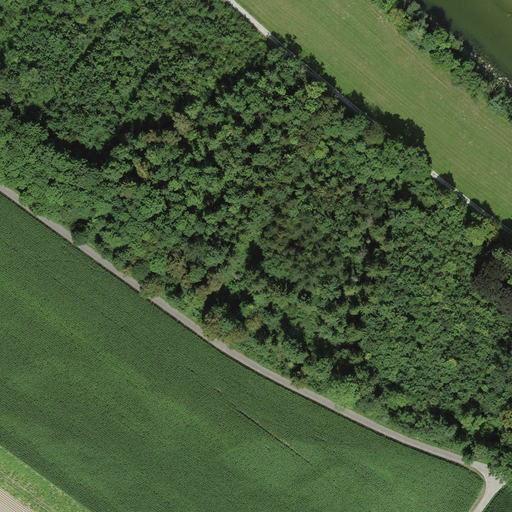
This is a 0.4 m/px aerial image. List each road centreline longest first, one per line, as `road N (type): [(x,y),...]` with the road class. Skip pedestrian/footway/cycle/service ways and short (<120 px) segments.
road 1 (track): [(0,186),(265,373),(511,479)]
road 2 (track): [(223,0),(511,234)]
